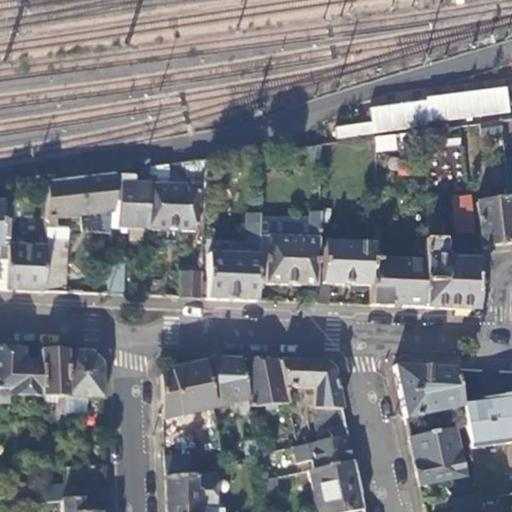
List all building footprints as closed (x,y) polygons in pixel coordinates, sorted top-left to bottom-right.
[(424,101),(370,108),(372,124),(336,129),(337,137),(508,116),(505,87),(424,97),(424,101)] [(502,133),(501,122),(481,125),(482,135),(502,133)] [(403,149),(401,136),(378,139),(377,151),(403,149)] [(335,156),(334,145),(320,146),(320,155),(335,156)] [(204,180),(205,162),(194,164),(193,180),(204,180)] [(161,187),(162,168),(149,170),(150,187),(147,231),(194,233),(197,188),(161,187)] [(150,187),(149,170),(142,171),(143,186),(135,186),(135,179),(121,179),(118,230),(147,231),(150,187)] [(113,214),(114,176),(46,185),(46,196),(45,204),(45,221),(113,214)] [(453,229),(472,229),(473,195),(454,195),(453,229)] [(503,245),(511,243),(511,209),(511,200),(475,204),(481,248),(503,245)] [(314,287),(315,284),(317,214),(308,213),(308,220),(307,234),(310,234),(310,239),(272,238),(272,232),(265,232),(264,284),(314,287)] [(308,220),(265,218),(265,232),(272,232),(272,238),(310,239),(310,234),(307,234),(308,220)] [(256,301),(259,224),(249,223),(248,241),(247,241),(246,253),(249,256),(208,255),(207,299),(228,300),(256,301)] [(370,286),(371,261),(374,226),(366,225),(365,246),(324,244),(323,284),(315,284),(314,287),(314,303),(327,303),(327,284),(370,286)] [(443,241),(425,240),(424,240),(423,264),(422,307),(446,308),(474,309),(474,262),(449,260),(445,257),(442,254),(443,241)] [(44,292),(65,293),(66,243),(61,242),(61,251),(46,251),(44,292)] [(44,292),(46,251),(46,248),(8,248),(6,291),(31,292),(44,292)] [(397,306),(422,307),(423,264),(371,261),(370,286),(369,305),(397,306)] [(108,295),(122,296),(123,267),(109,267),(108,295)] [(178,298),(200,299),(201,275),(179,274),(178,298)] [(1,350),(0,350),(0,390),(7,391),(7,396),(40,397),(39,362),(20,362),(20,351),(1,350)] [(39,362),(40,397),(66,398),(65,353),(51,353),(38,352),(39,362)] [(77,354),(65,353),(66,398),(66,411),(85,411),(85,400),(102,400),(101,366),(88,354),(77,354)] [(221,359),(208,359),(219,408),(238,403),(240,415),(249,414),(247,407),(238,360),(221,359)] [(267,362),(238,360),(247,407),(265,406),(265,412),(276,411),(276,405),(288,404),(284,389),(278,362),(267,362)] [(306,363),(278,362),(284,389),(312,389),(312,445),(345,438),(331,369),(325,364),(306,363)] [(213,410),(203,364),(160,374),(162,425),(169,424),(168,419),(180,416),(181,424),(193,421),(192,414),(213,410)] [(408,438),(432,434),(428,415),(440,412),(461,408),(460,404),(453,370),(417,369),(392,368),(408,438)] [(511,396),(460,404),(461,408),(465,428),(469,450),(511,443),(511,396)] [(461,408),(440,412),(445,432),(452,430),(465,428),(461,408)] [(462,477),(452,430),(445,432),(432,434),(408,438),(412,457),(418,487),(462,477)] [(312,445),(292,449),(296,465),(309,462),(311,472),(351,463),(347,446),(345,438),(312,445)] [(242,441),(246,459),(257,456),(253,439),(242,441)] [(188,473),(187,456),(164,458),(164,473),(188,473)] [(351,463),(311,472),(307,473),(314,511),(358,511),(361,511),(355,485),(351,463)] [(105,466),(65,468),(64,487),(105,485),(105,466)] [(213,511),(212,476),(164,478),(165,508),(165,511),(213,511)] [(274,481),(260,484),(262,500),(277,497),(274,481)] [(105,485),(64,487),(64,502),(95,502),(106,501),(105,485)] [(64,502),(61,502),(61,511),(95,511),(95,502),(64,502)]
